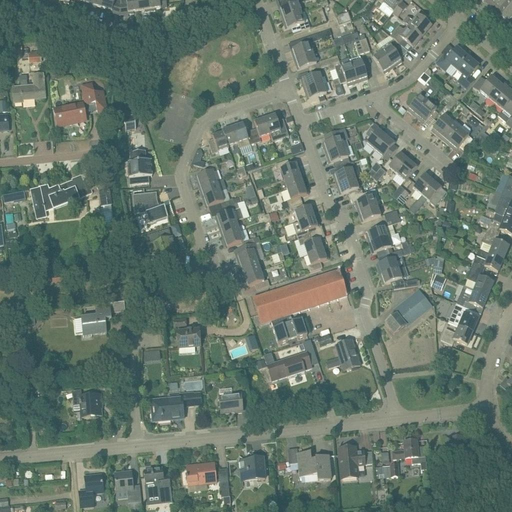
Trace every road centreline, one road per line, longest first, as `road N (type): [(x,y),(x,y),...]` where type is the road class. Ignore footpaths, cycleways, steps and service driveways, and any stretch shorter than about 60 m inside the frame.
road 1 (residential): [(0,460),(398,418)]
road 2 (residential): [(398,418),(363,313),(368,291),(299,121)]
road 3 (residential): [(201,251),(180,175),(203,120),(288,92)]
road 4 (residential): [(21,10),(33,6),(115,31),(176,24),(185,20),(189,0)]
road 5 (residential): [(371,98),(424,65),(460,19)]
